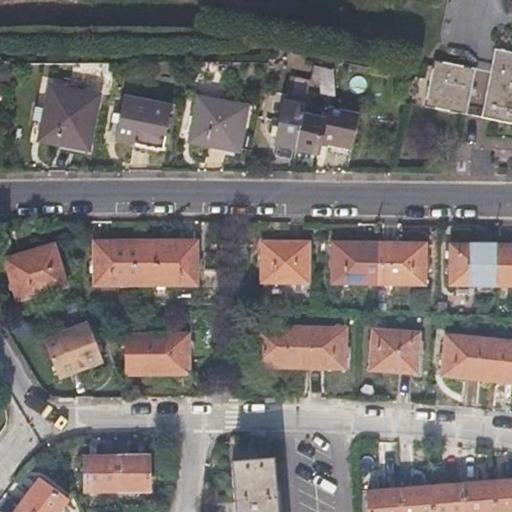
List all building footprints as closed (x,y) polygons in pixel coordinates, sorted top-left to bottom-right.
[(511,43),(510,52),(497,49),(481,117),(511,122),(511,43)] [(425,107),(467,115),(476,69),(435,60),(425,107)] [(302,114),(309,82),(290,78),(275,145),(294,149),(302,114)] [(86,148),(98,99),(50,88),(39,138),(86,148)] [(163,151),(173,110),(127,98),(118,140),(163,151)] [(238,151),(246,111),(199,100),(191,140),(238,151)] [(345,145),(352,114),(327,109),(325,120),(320,140),(345,145)] [(320,140),(325,120),(302,114),(294,149),(317,153),(318,148),(320,140)] [(357,115),(352,114),(345,145),(351,146),(357,115)] [(318,148),(344,152),(345,145),(320,140),(318,148)] [(146,287),(146,242),(94,242),(94,287),(146,287)] [(197,242),(146,242),(146,287),(196,287),(197,242)] [(310,283),(309,242),(262,243),(265,284),(310,283)] [(381,286),(381,245),(335,244),(334,285),(381,286)] [(69,286),(57,245),(7,260),(20,302),(69,286)] [(428,246),(381,245),(381,286),(427,287),(428,246)] [(453,287),(498,288),(498,247),(453,246),(453,287)] [(511,246),(498,247),(498,288),(511,287),(511,246)] [(44,338),(57,375),(102,359),(89,322),(44,338)] [(251,367),(298,369),(300,330),(253,327),(251,367)] [(300,330),(298,369),(343,371),(346,332),(300,330)] [(416,374),(420,335),(374,332),(371,371),(416,374)] [(125,335),(125,376),(189,376),(189,336),(125,335)] [(489,380),(493,340),(448,336),(442,375),(489,380)] [(511,342),(493,340),(489,380),(511,382),(511,342)] [(116,493),(117,458),(85,457),(85,493),(116,493)] [(146,458),(117,458),(116,493),(145,493),(146,458)] [(278,511),(274,461),(233,464),(236,511),(278,511)] [(40,482),(20,508),(25,511),(56,511),(65,501),(40,482)] [(511,511),(511,485),(493,487),(495,511),(511,511)] [(461,490),(462,511),(495,511),(493,487),(461,490)] [(431,511),(462,511),(461,490),(430,492),(431,511)] [(431,511),(430,492),(400,495),(401,511),(431,511)] [(401,511),(400,495),(368,497),(369,511),(401,511)]
